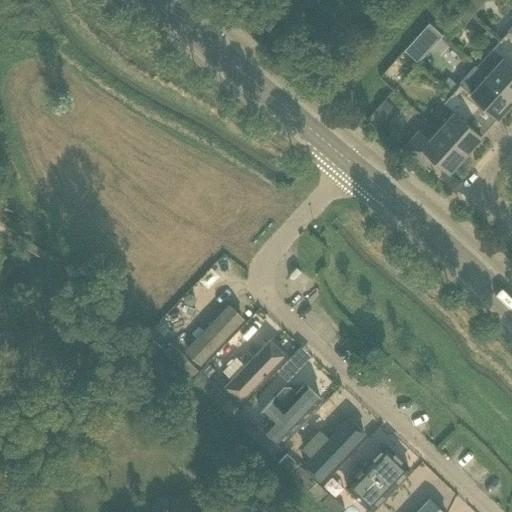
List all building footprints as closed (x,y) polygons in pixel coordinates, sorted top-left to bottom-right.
[(465,24),(473,14),(466,7),(457,17),(465,24)] [(511,26),(501,39),(511,48),(511,26)] [(511,48),(501,39),(492,48),(477,66),(476,66),(511,97),(511,48)] [(424,54),(411,42),(404,50),(417,62),(418,62),(425,55),(424,54)] [(459,83),(460,84),(452,93),(474,113),(482,104),(488,109),(488,111),(489,111),(489,110),(497,118),(511,101),(511,97),(476,66),(477,66),(475,64),(459,83)] [(454,112),(438,129),(465,154),(481,136),(473,128),(474,128),(473,127),(472,127),(466,122),(474,113),(452,93),(444,102),(454,112)] [(384,115),(393,105),(385,98),(376,109),(384,115)] [(429,139),(419,130),(403,148),(425,167),(433,158),(439,164),(439,165),(440,166),(440,165),(448,172),(465,154),(438,129),(429,139)] [(184,355),(199,369),(244,321),(230,308),(184,355)] [(229,396),(273,348),(263,339),(219,387),(229,396)] [(171,343),(162,352),(178,367),(186,359),(171,343)] [(299,346),(279,369),(289,378),(309,355),(299,346)] [(239,405),(284,359),(275,351),(230,397),(239,405)] [(305,382),(296,392),(283,405),(274,396),(259,411),(269,420),(262,427),(278,443),(322,398),(305,382)] [(204,392),(220,407),(229,398),(213,383),(204,392)] [(233,419),(250,435),(258,426),(242,411),(233,419)] [(319,481),(366,433),(349,416),(328,437),(310,456),(302,465),(319,481)] [(280,448),(258,426),(250,435),(272,456),(280,448)] [(371,507),(413,465),(399,451),(388,441),(373,456),(356,474),(347,484),(358,495),(371,507)] [(291,475),(300,466),(296,462),(286,453),(278,462),(291,475)] [(291,475),(307,490),(316,481),(300,466),(291,475)] [(320,502),(330,511),(341,511),(345,509),(328,494),(320,502)]
